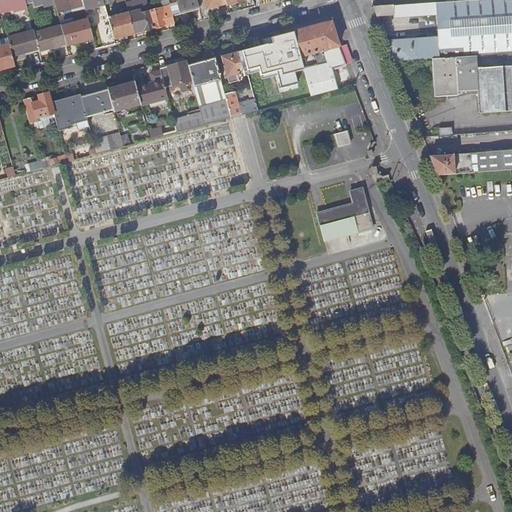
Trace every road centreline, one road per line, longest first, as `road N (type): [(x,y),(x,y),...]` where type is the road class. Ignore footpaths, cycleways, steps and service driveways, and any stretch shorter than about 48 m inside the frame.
road 1 (residential): [(511,426),(348,0)]
road 2 (residential): [(321,0),(0,87)]
